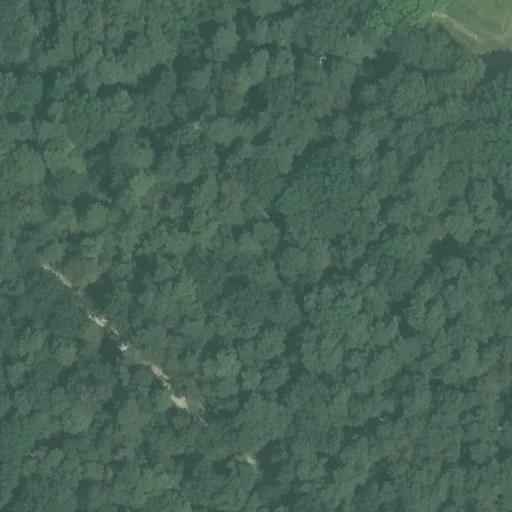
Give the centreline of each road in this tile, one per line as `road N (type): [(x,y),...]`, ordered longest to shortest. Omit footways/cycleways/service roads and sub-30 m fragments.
road 1 (track): [(0,138),(502,108)]
road 2 (track): [(502,108),(447,241),(260,477)]
road 3 (track): [(260,477),(107,327),(0,242)]
